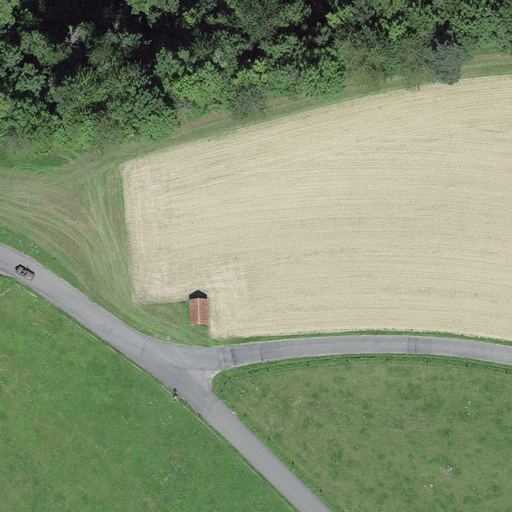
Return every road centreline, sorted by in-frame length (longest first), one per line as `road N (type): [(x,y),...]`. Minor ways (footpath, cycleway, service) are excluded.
road 1 (unclassified): [(0,259),(180,372),(320,511)]
road 2 (track): [(180,372),(195,360),(367,344),(511,357)]
